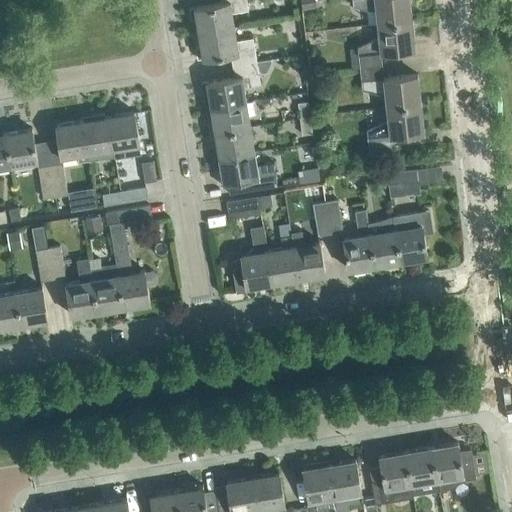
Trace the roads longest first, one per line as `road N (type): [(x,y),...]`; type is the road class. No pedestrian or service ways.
road 1 (residential): [(0,482),(509,396)]
road 2 (residential): [(489,279),(203,327)]
road 3 (residential): [(489,279),(461,0)]
road 4 (residential): [(203,327),(161,66)]
road 5 (residential): [(203,327),(0,361)]
road 6 (residential): [(161,66),(0,89)]
